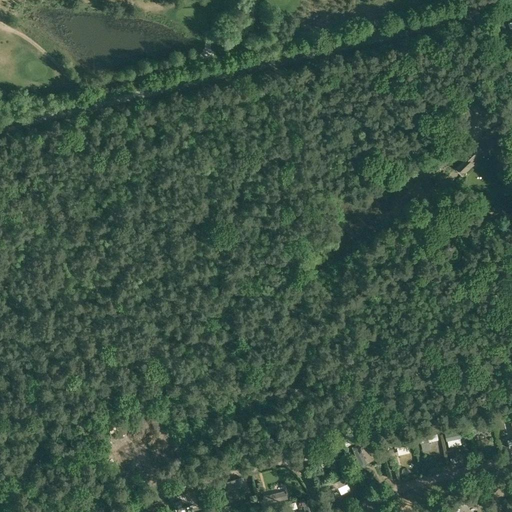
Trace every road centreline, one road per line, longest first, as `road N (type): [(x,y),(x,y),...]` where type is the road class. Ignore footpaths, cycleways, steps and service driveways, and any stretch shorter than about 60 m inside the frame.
road 1 (unclassified): [(0,128),(467,17),(498,0)]
road 2 (unknown): [(324,511),(294,465),(277,461),(186,496),(167,495),(130,459)]
road 3 (unknown): [(511,460),(393,489),(349,511)]
